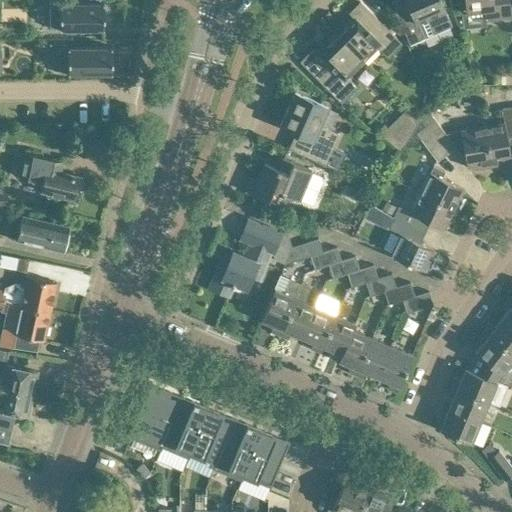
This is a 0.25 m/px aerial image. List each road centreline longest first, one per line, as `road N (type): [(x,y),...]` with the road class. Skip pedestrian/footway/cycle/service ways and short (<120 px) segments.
road 1 (residential): [(320,0),(283,46),(248,114),(162,327)]
road 2 (tertiary): [(119,314),(192,111)]
road 3 (residential): [(192,111),(112,90),(0,92)]
road 4 (residential): [(341,402),(162,327)]
road 5 (tertiary): [(53,495),(119,314)]
road 6 (residential): [(471,305),(441,288),(480,212),(494,205),(511,213)]
road 7 (residential): [(471,305),(400,426)]
road 8 (residential): [(498,511),(452,462),(400,426)]
